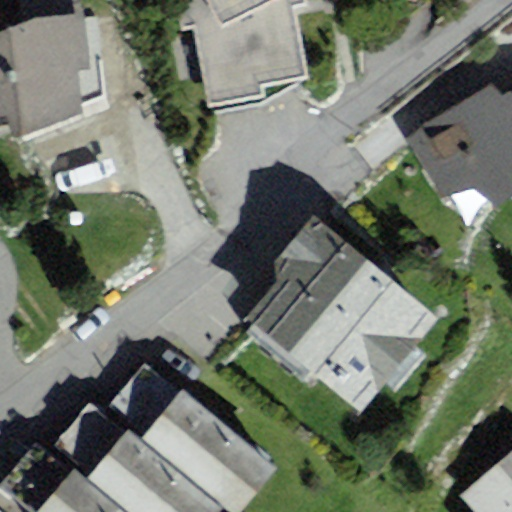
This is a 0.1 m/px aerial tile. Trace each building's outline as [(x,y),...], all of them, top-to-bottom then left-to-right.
[(19,0),(20,27),(0,33),(0,119),(7,118),(12,139),(26,138),(84,113),(77,72),(89,69),(80,0),(19,0)] [(175,0),(182,28),(197,27),(210,107),(263,97),(264,87),(307,80),(296,8),(308,6),(306,0),(175,0)] [(490,85),(426,123),(406,142),(443,198),(474,187),(487,196),(495,207),(511,198),(511,90),(502,96),(490,85)] [(290,354),(368,262),(315,215),(273,262),(276,283),(247,320),(290,354)] [(368,262),(290,354),(361,414),(439,321),(368,262)] [(242,511),(277,471),(145,362),(106,410),(230,511),(242,511)] [(220,511),(221,511),(90,403),(51,450),(126,511),(220,511)] [(119,511),(38,444),(0,488),(28,511),(119,511)] [(511,511),(511,453),(462,495),(475,511),(511,511)]
